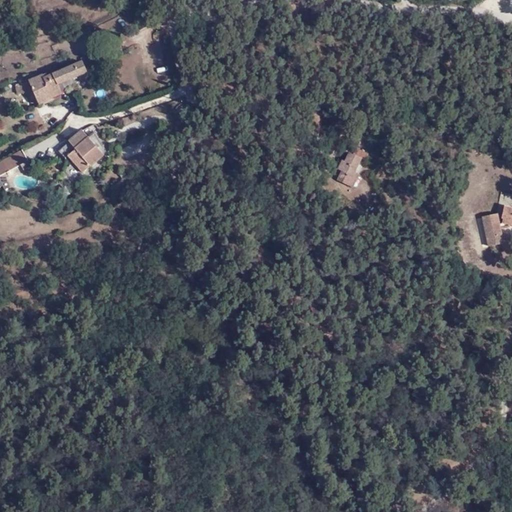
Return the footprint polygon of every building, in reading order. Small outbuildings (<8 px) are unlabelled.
[(56,85),(58,85),(88,72),(106,58),(102,52),(99,54),(97,51),(90,54),(92,57),(89,58),(87,55),(82,58),(84,61),(51,76),(56,85)] [(39,105),(63,93),(58,85),(56,85),(51,76),(48,77),(46,72),(28,81),(29,83),(33,92),(39,105)] [(16,94),(33,92),(29,83),(15,84),(16,94)] [(103,155),(99,150),(88,137),(83,130),(69,141),(70,142),(59,151),(65,158),(68,155),(82,172),(103,155)] [(88,137),(99,150),(103,147),(94,132),(88,137)] [(349,152),(345,161),(341,171),(337,180),(354,188),(359,175),(356,173),(362,159),(366,161),(369,153),(357,148),(354,155),(349,152)] [(33,167),(23,149),(0,162),(0,175),(3,174),(21,165),(25,172),(33,167)] [(130,193),(140,185),(135,179),(124,188),(129,194),(130,193)] [(511,225),(511,207),(505,206),(502,218),(504,218),(502,224),(501,224),(499,214),(483,217),(489,247),(505,244),(502,230),(510,228),(511,227),(511,225)]
